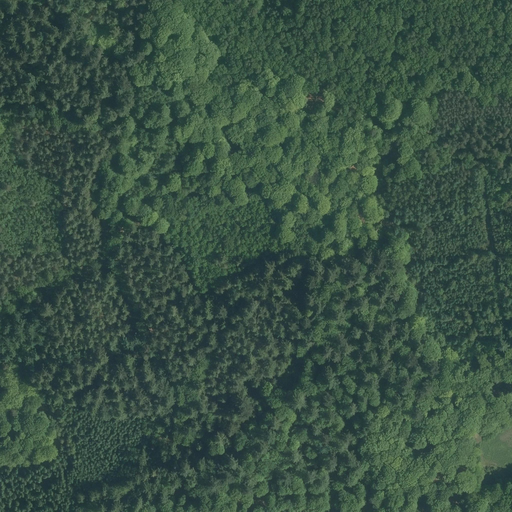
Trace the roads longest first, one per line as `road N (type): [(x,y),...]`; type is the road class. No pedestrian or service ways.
road 1 (track): [(185,492),(176,380),(99,197),(149,32)]
road 2 (track): [(303,483),(186,375),(72,384),(32,375),(0,385)]
road 3 (track): [(490,375),(501,344),(481,145),(430,123)]
road 4 (track): [(303,483),(440,473)]
road 5 (track): [(25,0),(149,32)]
road 6 (track): [(440,473),(445,403),(490,375)]
road 7 (track): [(436,0),(430,123)]
